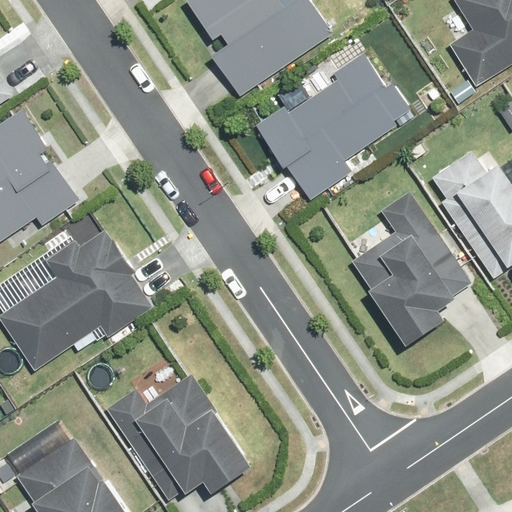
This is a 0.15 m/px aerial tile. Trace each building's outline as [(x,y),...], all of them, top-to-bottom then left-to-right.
[(227,43),(207,56),(232,96),(332,32),(311,0),(287,0),(278,6),(274,0),(184,0),(210,39),(220,32),(227,43)] [(511,0),(455,0),(474,29),(450,44),(476,83),(511,60),(511,0)] [(289,112),(283,103),(255,124),(312,201),(354,170),(348,163),(397,127),(391,119),(410,106),(395,85),(389,89),(363,53),(329,78),(332,81),(289,112)] [(0,100),(9,95),(0,80),(0,100)] [(0,238),(33,215),(41,226),(78,200),(18,114),(0,126),(0,238)] [(422,172),(438,196),(433,199),(487,279),(492,275),(500,286),(511,277),(511,174),(511,175),(497,153),(489,159),(475,137),(422,172)] [(365,285),(358,290),(398,345),(478,286),(408,191),(378,212),(391,230),(348,261),(365,285)] [(97,327),(105,339),(153,307),(103,231),(82,246),(77,238),(45,260),(56,276),(0,313),(0,324),(31,370),(97,327)] [(147,405),(133,386),(105,407),(176,501),(198,484),(205,493),(251,460),(188,375),(147,405)] [(139,511),(67,412),(10,452),(46,502),(31,511),(139,511)]
